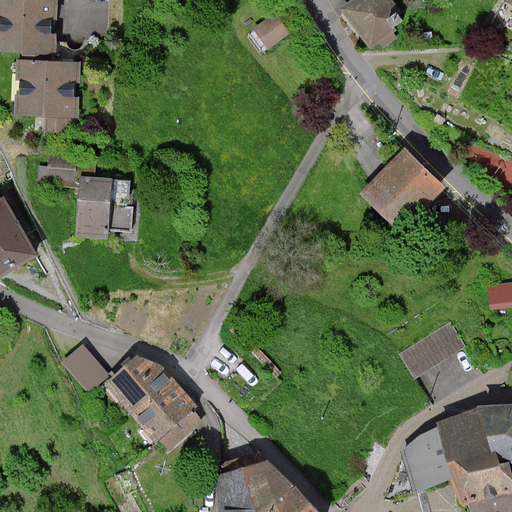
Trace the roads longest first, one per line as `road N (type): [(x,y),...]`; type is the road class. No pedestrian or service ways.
road 1 (residential): [(369,81),(339,109),(188,373)]
road 2 (residential): [(0,292),(188,373)]
road 3 (residential): [(511,228),(369,81)]
road 4 (residential): [(188,373),(331,511)]
